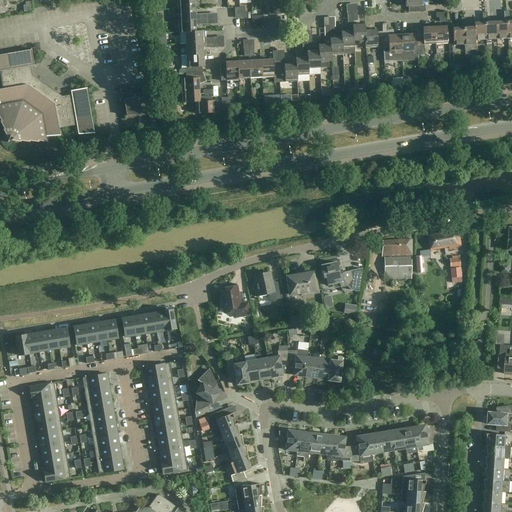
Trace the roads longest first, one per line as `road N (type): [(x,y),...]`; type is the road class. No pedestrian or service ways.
road 1 (secondary): [(511,99),(0,192)]
road 2 (secondary): [(0,207),(511,125)]
road 3 (residential): [(204,278),(290,247),(511,208)]
road 4 (residential): [(447,391),(338,410),(260,407),(281,511)]
road 5 (residential): [(122,364),(140,474),(30,486)]
road 6 (residential): [(30,486),(14,382),(122,364)]
road 7 (residential): [(472,511),(478,387)]
road 8 (residential): [(344,0),(298,22),(229,33)]
road 9 (residential): [(438,511),(447,391)]
